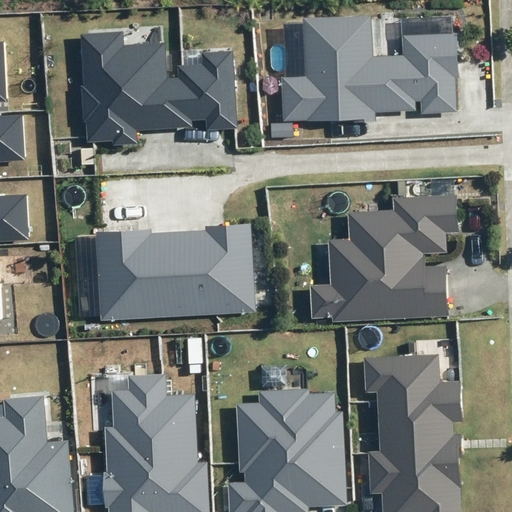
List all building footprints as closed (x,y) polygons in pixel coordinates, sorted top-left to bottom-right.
[(459,78),(458,32),(401,35),(402,53),(376,54),(374,14),(303,17),(305,76),(280,77),(282,122),(353,119),(354,122),(376,121),(375,112),(416,111),(415,101),(421,100),(422,114),(457,112),(456,78),(459,78)] [(238,128),(233,51),(201,53),(202,63),(176,65),(177,77),(167,78),(165,42),(124,45),(123,31),(80,33),(84,85),(81,86),(83,123),(86,123),(87,142),(112,140),(112,144),(137,143),(136,130),(192,127),(191,119),(206,119),(207,129),(238,128)] [(0,159),(24,159),(22,115),(0,115),(0,159)] [(332,322),(449,316),(447,265),(425,266),(424,257),(423,257),(423,254),(448,252),(447,234),(461,233),(458,192),(391,196),(392,208),(346,210),(347,237),(327,238),(329,283),(308,284),(310,320),(331,319),(332,322)] [(0,238),(28,237),(27,194),(0,194),(0,238)] [(95,231),(100,320),(255,312),(250,225),(206,227),(206,230),(151,233),(151,228),(95,231)] [(462,511),(461,435),(453,435),(453,422),(462,422),(461,382),(438,383),(438,357),(366,359),(367,391),(377,391),(379,451),(368,451),(370,493),(381,493),(382,511),(462,511)] [(209,511),(207,462),(198,463),(195,394),(166,396),(165,374),(128,376),(128,391),(112,391),(113,427),(105,427),(107,472),(104,472),(105,508),(109,509),(108,511),(209,511)] [(287,511),(307,511),(307,506),(346,505),(342,412),(335,412),(335,391),(311,392),(310,388),(258,390),(258,402),(235,403),(238,473),(244,473),(244,481),(228,482),(229,511),(287,511)] [(43,396),(3,399),(4,416),(0,416),(0,511),(74,511),(68,440),(47,442),(43,396)]
